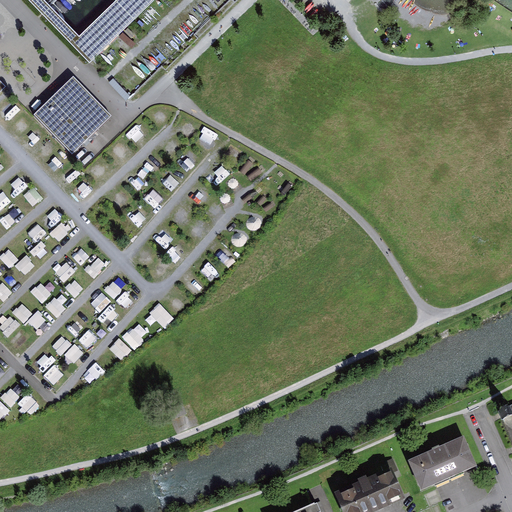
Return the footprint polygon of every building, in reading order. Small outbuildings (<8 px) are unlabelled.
[(46,0),(30,0),(75,45),(83,38),(50,3),(46,0)] [(121,0),(83,38),(75,45),(92,62),(155,0),(121,0)] [(114,77),(109,82),(126,100),(131,96),(114,77)] [(72,154),(111,117),(74,78),(35,116),(72,154)] [(191,153),(180,165),(189,173),(200,162),(191,153)] [(209,181),(218,189),(228,177),(219,170),(209,181)] [(130,188),(139,197),(147,189),(139,180),(130,188)] [(145,200),(151,208),(162,200),(156,192),(145,200)] [(131,216),(140,224),(147,216),(138,208),(131,216)] [(172,227),(182,233),(192,218),(182,212),(172,227)] [(154,247),(164,255),(176,241),(166,232),(154,247)] [(180,248),(168,260),(176,268),(188,256),(180,248)] [(0,261),(0,262),(9,272),(18,264),(8,254),(0,261)] [(23,279),(35,271),(28,260),(16,268),(23,279)] [(65,287),(76,276),(67,267),(56,278),(65,287)] [(0,302),(4,306),(13,297),(2,286),(0,288),(0,302)] [(40,286),(31,297),(43,308),(52,298),(40,286)] [(113,302),(122,294),(113,286),(105,294),(113,302)] [(126,295),(116,304),(125,313),(135,303),(126,295)] [(55,320),(70,306),(61,297),(46,311),(55,320)] [(102,297),(91,307),(100,316),(111,306),(102,297)] [(13,317),(25,328),(34,319),(22,307),(13,317)] [(161,308),(150,317),(163,333),(174,325),(161,308)] [(71,339),(90,322),(82,314),(64,331),(71,339)] [(37,315),(28,327),(39,335),(48,323),(37,315)] [(11,320),(0,331),(0,333),(10,342),(22,330),(11,320)] [(131,353),(149,343),(141,329),(123,339),(131,353)] [(64,339),(48,354),(57,363),(73,348),(64,339)] [(121,343),(107,354),(118,367),(132,355),(121,343)] [(78,370),(87,361),(76,349),(66,358),(78,370)] [(40,361),(35,371),(43,375),(48,366),(40,361)] [(51,374),(44,384),(52,390),(59,380),(51,374)] [(1,405),(13,411),(20,399),(7,392),(1,405)] [(26,400),(19,408),(28,415),(35,407),(26,400)] [(0,424),(10,415),(0,404),(0,424)] [(172,411),(175,419),(186,415),(183,407),(172,411)] [(463,440),(412,461),(423,487),(474,465),(463,440)] [(397,470),(341,495),(348,511),(372,511),(409,495),(397,470)] [(324,511),(320,502),(298,511),(324,511)]
